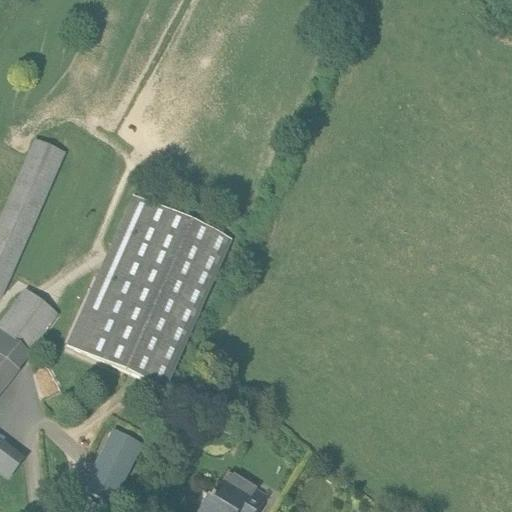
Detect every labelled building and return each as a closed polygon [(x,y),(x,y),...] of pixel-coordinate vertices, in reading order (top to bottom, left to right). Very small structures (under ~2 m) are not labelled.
[(34,140),(0,216),(0,301),(65,154),(34,140)] [(165,393),(232,241),(132,196),(65,349),(165,393)] [(0,391),(29,354),(58,316),(24,290),(0,322),(0,391)] [(192,403),(204,410),(212,397),(201,389),(192,403)] [(112,507),(142,447),(112,432),(82,491),(112,507)] [(0,443),(0,473),(6,478),(21,460),(0,443)] [(201,511),(258,511),(262,506),(267,497),(257,490),(235,476),(233,478),(228,475),(225,482),(224,481),(213,499),(210,497),(203,510),(201,511)]
